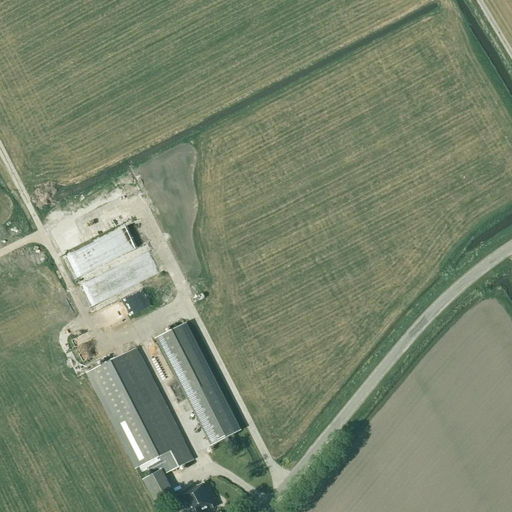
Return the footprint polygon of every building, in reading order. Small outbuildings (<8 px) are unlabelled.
[(186,162),(203,154),(200,149),(184,157),(186,162)] [(57,245),(67,268),(99,254),(94,242),(89,244),(86,238),(72,244),(70,240),(57,245)] [(136,253),(145,248),(142,243),(133,248),(136,253)] [(143,289),(92,310),(96,319),(104,316),(105,318),(148,300),(143,289)] [(241,431),(186,323),(155,339),(210,446),(241,431)] [(112,328),(114,334),(124,330),(122,324),(112,328)] [(192,460),(160,396),(135,348),(85,373),(134,469),(138,467),(141,473),(147,470),(150,475),(142,480),(156,506),(162,503),(174,496),(168,485),(159,470),(161,469),(164,475),(192,460)] [(236,442),(232,435),(224,439),(227,446),(236,442)] [(202,511),(216,505),(203,483),(196,487),(195,485),(174,497),(182,511),(202,511)]
